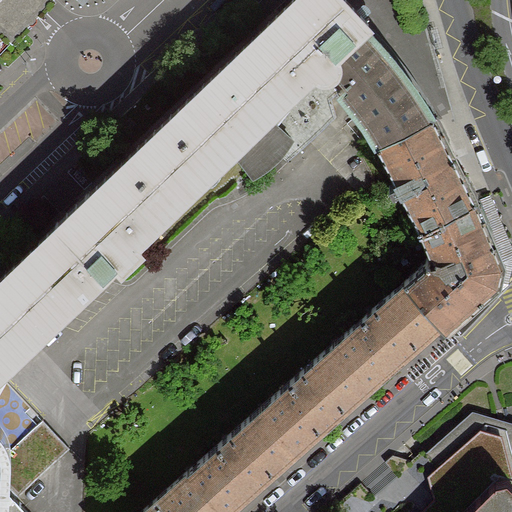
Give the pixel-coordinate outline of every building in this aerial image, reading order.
[(0,0),(0,30),(13,43),(35,20),(44,10),(53,0),(0,0)] [(362,115),(379,141),(435,113),(416,83),(391,50),(367,24),(370,21),(349,0),(292,0),(56,223),(103,272),(234,150),(270,117),(317,73),(323,75),(329,76),(336,72),(348,83),(342,90),(362,115)] [(435,113),(379,141),(421,226),(478,198),(435,113)] [(379,141),(362,115),(351,123),(369,146),(379,141)] [(294,137),(270,117),(234,150),(253,176),(269,167),(283,154),(294,137)] [(478,198),(421,226),(432,250),(436,251),(438,255),(437,261),(433,264),(430,261),(427,261),(407,279),(439,317),(447,327),(499,282),(504,262),(478,198)] [(0,276),(0,371),(19,353),(103,272),(56,223),(0,276)] [(439,317),(407,279),(335,342),(367,379),(439,317)] [(367,379),(335,342),(262,406),(294,443),(367,379)] [(0,433),(30,406),(0,373),(0,433)] [(294,443),(262,406),(190,470),(221,506),(294,443)] [(503,437),(511,471),(511,428),(476,417),(431,456),(427,451),(416,461),(394,455),(340,501),(342,511),(427,511),(441,500),(433,477),(488,432),(503,437)] [(511,511),(511,471),(503,437),(488,432),(433,477),(441,500),(427,511),(511,511)] [(214,511),(221,506),(190,470),(141,511),(214,511)] [(29,511),(16,498),(0,511),(29,511)]
